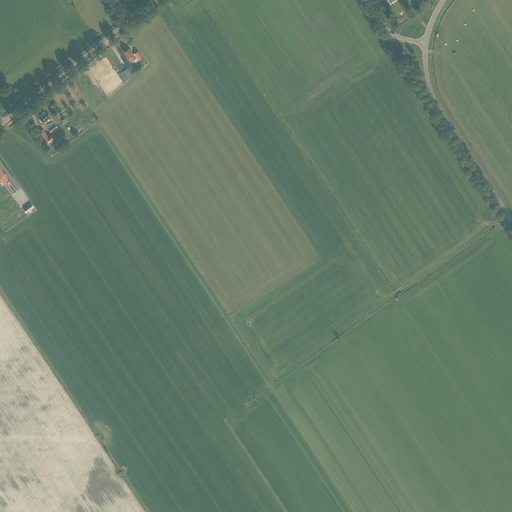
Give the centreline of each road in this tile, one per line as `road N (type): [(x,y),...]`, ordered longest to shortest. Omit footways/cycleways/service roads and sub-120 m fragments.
road 1 (tertiary): [(511,218),(434,99),(424,44)]
road 2 (unclassified): [(0,125),(152,0)]
